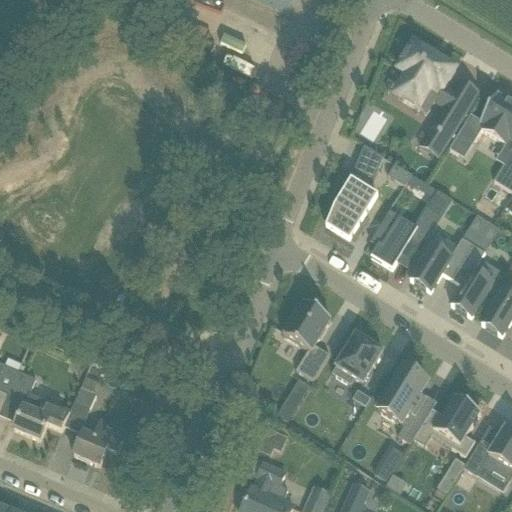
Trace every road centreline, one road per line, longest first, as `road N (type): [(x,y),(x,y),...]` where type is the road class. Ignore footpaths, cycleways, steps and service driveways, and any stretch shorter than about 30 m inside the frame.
road 1 (unclassified): [(164,511),(271,245)]
road 2 (residential): [(271,245),(511,394)]
road 3 (unclassified): [(271,245),(370,0)]
road 4 (unclassified): [(511,70),(399,0)]
